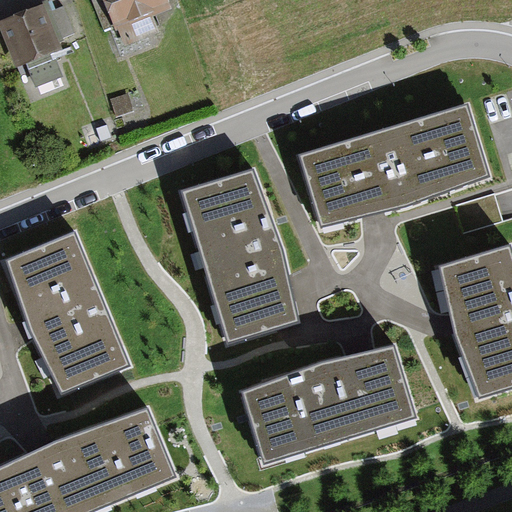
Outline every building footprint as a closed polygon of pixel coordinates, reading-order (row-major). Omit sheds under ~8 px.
[(166,0),(101,0),(121,51),(153,39),(143,14),(168,4),(166,0)] [(46,7),(4,24),(21,67),(63,50),(46,7)] [(114,104),(118,114),(131,109),(126,98),(114,104)] [(499,174),(471,100),(295,153),(320,232),(406,214),(499,174)] [(102,127),(90,132),(94,143),(107,138),(102,127)] [(229,349),(308,323),(288,246),(257,165),(177,189),(229,349)] [(75,235),(9,261),(34,334),(63,391),(127,364),(75,235)] [(511,392),(511,239),(434,262),(450,350),(478,403),(511,392)] [(314,361),(237,391),(262,472),(425,420),(396,340),(314,361)] [(56,443),(0,469),(0,511),(93,511),(175,478),(146,410),(56,443)]
